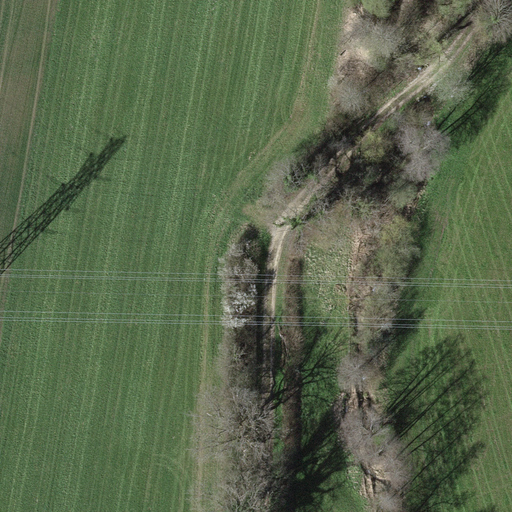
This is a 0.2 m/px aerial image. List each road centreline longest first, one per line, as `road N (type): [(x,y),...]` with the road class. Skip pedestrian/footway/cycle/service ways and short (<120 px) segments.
road 1 (track): [(262,511),(283,228),(390,103),(433,71),(488,0)]
road 2 (track): [(213,511),(231,227),(304,149),(328,93),(342,0)]
road 3 (track): [(405,511),(392,377),(417,253),(494,0)]
